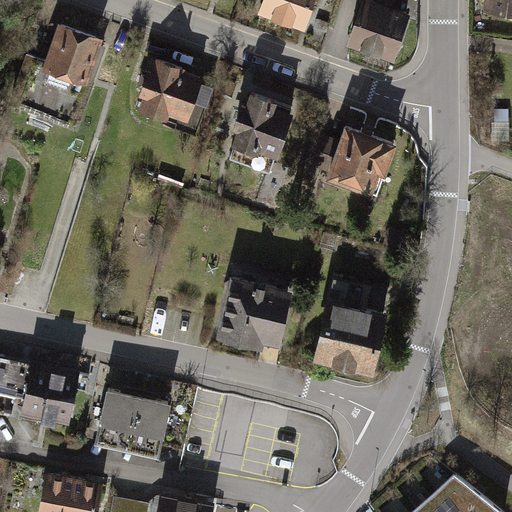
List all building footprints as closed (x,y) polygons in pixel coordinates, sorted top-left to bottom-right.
[(261,0),(259,8),(305,23),(313,0),(261,0)] [(412,7),(388,0),(358,0),(346,40),(396,56),(412,7)] [(511,0),(486,0),(486,11),(511,13),(511,0)] [(104,34),(57,19),(42,66),(89,81),(104,34)] [(188,65),(155,55),(151,68),(147,67),(138,93),(143,94),(139,107),(191,124),(197,105),(209,109),(216,88),(203,84),(205,78),(186,72),(188,65)] [(276,96),(250,87),(246,100),(241,98),(231,126),(235,127),(230,141),(234,142),(229,158),(271,172),(293,109),(274,103),(276,96)] [(401,141),(343,124),(328,177),(375,190),(381,169),(392,172),(401,141)] [(294,288),(228,274),(214,334),(281,349),(294,288)] [(388,310),(327,295),(311,356),(373,371),(388,310)] [(0,405),(19,410),(30,363),(0,355),(0,405)] [(97,372),(31,357),(30,363),(19,410),(70,422),(77,391),(92,394),(97,372)] [(139,392),(106,385),(94,439),(127,446),(139,392)] [(172,399),(139,392),(127,446),(160,454),(172,399)] [(99,511),(105,480),(45,470),(37,511),(99,511)] [(510,511),(457,474),(412,511),(510,511)] [(215,511),(217,501),(159,491),(155,511),(215,511)] [(111,495),(110,511),(149,511),(151,498),(111,495)]
